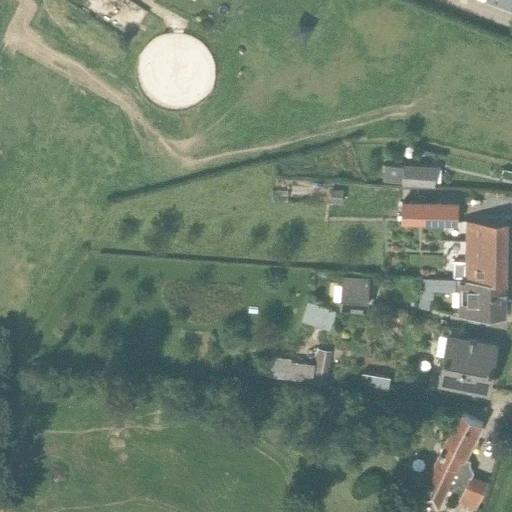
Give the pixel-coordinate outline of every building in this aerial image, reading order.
[(385,164),(385,181),(403,181),(403,183),(435,185),(436,166),(404,164),(404,165),(385,164)] [(331,203),(343,204),(344,190),(332,189),(331,203)] [(274,201),(287,201),(287,191),(274,190),(274,201)] [(402,218),(417,218),(418,199),(403,199),(402,218)] [(417,218),(458,219),(458,201),(418,199),(417,218)] [(465,279),(483,279),(506,279),(507,220),(468,220),(468,261),(454,261),(453,279),(465,279)] [(342,305),(365,307),(368,279),(344,278),(342,305)] [(421,298),(435,298),(435,288),(436,278),(422,278),(422,282),(421,298)] [(505,281),(483,279),(465,279),(453,279),(436,278),(435,288),(461,289),(460,313),(505,313),(505,281)] [(318,314),(320,308),(320,306),(307,302),(305,309),(301,320),(314,325),(317,317),(318,314)] [(440,380),(489,389),(493,364),(497,344),(449,335),(440,380)] [(323,366),(325,350),(319,349),(317,365),(316,365),(313,383),(325,386),(328,370),(328,367),(323,366)] [(284,378),(313,381),(315,363),(287,359),(287,357),(271,355),(269,376),(284,378)] [(375,373),(372,390),(386,392),(389,375),(375,373)] [(470,463),(470,461),(471,460),(466,457),(484,423),(463,412),(417,498),(438,509),(450,485),(463,492),(458,502),(475,510),(480,501),(488,482),(472,476),(474,471),(472,469),(471,468),(471,466),(470,465),(470,463)] [(388,443),(390,434),(383,429),(376,431),(374,440),(380,445),(388,443)]
